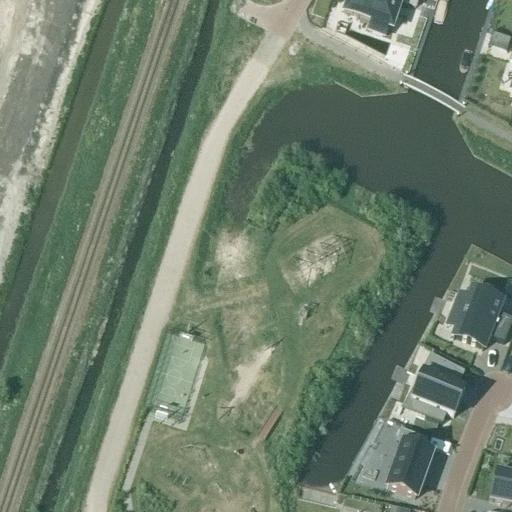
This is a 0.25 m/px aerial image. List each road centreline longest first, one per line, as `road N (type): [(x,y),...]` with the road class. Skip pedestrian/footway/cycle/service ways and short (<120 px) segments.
road 1 (residential): [(92,511),(219,129),(298,0)]
road 2 (residential): [(1,165),(52,0)]
road 3 (residential): [(444,511),(469,437),(495,392)]
